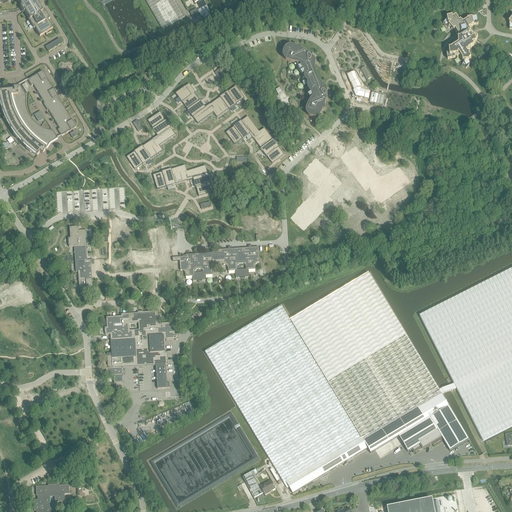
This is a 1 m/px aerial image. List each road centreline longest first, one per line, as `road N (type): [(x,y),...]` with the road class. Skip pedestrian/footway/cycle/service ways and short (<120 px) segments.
road 1 (residential): [(0,195),(160,102),(227,49),(265,33),(310,38),(326,49)]
road 2 (tertiary): [(266,511),(399,476),(511,465)]
road 3 (residential): [(511,79),(490,101),(457,71),(379,52),(354,16)]
road 4 (residential): [(109,428),(138,397),(174,393),(174,351),(218,299)]
road 5 (residential): [(285,241),(181,248),(174,219),(121,213)]
road 6 (residential): [(285,241),(284,173),(348,103)]
